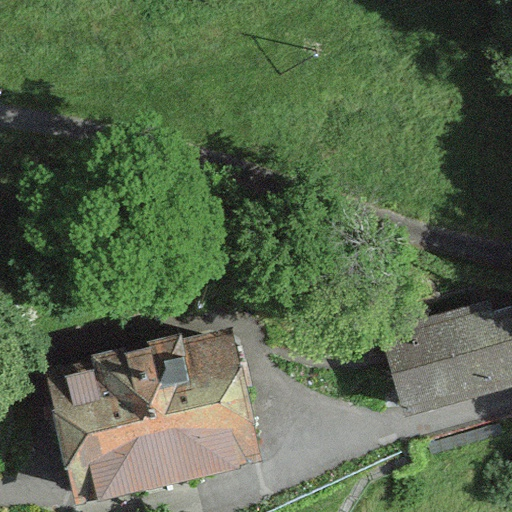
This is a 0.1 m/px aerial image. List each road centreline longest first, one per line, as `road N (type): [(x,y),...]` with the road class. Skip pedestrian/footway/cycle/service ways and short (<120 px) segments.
road 1 (unclassified): [(511,255),(466,255),(187,161),(0,121)]
road 2 (unknown): [(249,470),(511,396)]
